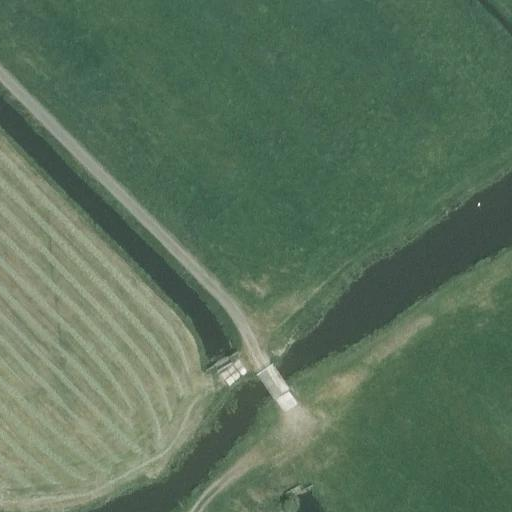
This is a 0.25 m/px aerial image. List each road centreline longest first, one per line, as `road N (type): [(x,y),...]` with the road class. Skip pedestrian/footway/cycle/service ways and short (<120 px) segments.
road 1 (track): [(0,76),(230,310),(256,369),(290,405)]
road 2 (track): [(198,511),(295,432),(290,405),(368,372),(511,266)]
